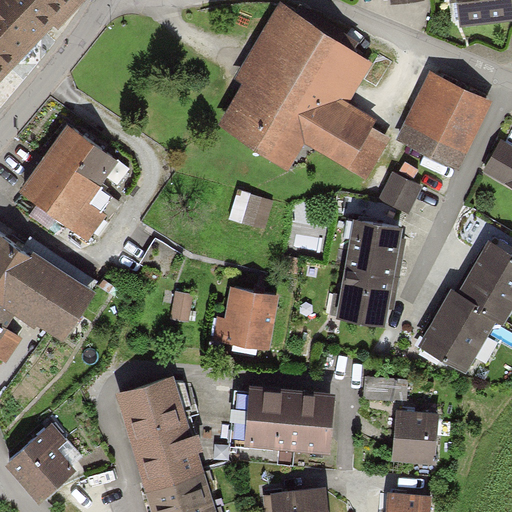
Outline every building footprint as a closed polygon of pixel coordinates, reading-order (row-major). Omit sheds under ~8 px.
[(86,0),(0,0),(0,84),(51,29),(56,33),(86,0)] [(452,0),(456,30),(511,22),(511,6),(511,0),(452,0)] [(372,62),(279,8),(236,82),(242,86),(216,130),(288,171),(303,145),(364,180),(388,138),(343,112),(372,62)] [(488,102),(430,76),(399,147),(457,172),(488,102)] [(114,164),(68,130),(20,196),(84,242),(104,216),(86,203),(114,164)] [(511,150),(498,143),(481,175),(511,191),(511,150)] [(420,188),(392,175),(380,201),(408,214),(420,188)] [(262,230),(270,202),(237,192),(228,220),(262,230)] [(395,218),(349,213),(344,267),(390,271),(395,218)] [(89,292),(0,236),(0,360),(1,361),(16,337),(2,328),(11,315),(56,344),(89,292)] [(177,254),(154,241),(139,265),(163,279),(177,254)] [(511,292),(511,257),(486,243),(458,291),(490,310),(499,315),(511,292)] [(390,271),(344,267),(338,323),(383,328),(390,271)] [(458,291),(448,287),(417,344),(459,367),(490,310),(458,291)] [(276,297),(233,290),(228,322),(216,320),(212,343),(267,352),(276,297)] [(191,295),(175,293),(172,321),(188,323),(191,295)] [(409,395),(409,376),(369,375),(368,394),(409,395)] [(213,511),(172,380),(117,397),(127,427),(140,469),(153,511),(213,511)] [(332,397),(249,391),(245,449),(328,455),(332,397)] [(434,416),(395,413),(391,463),(429,466),(434,416)] [(67,442),(52,425),(7,462),(41,502),(75,473),(56,451),(67,442)] [(328,511),(327,491),(270,497),(271,511),(328,511)] [(429,511),(430,498),(387,496),(386,511),(429,511)]
